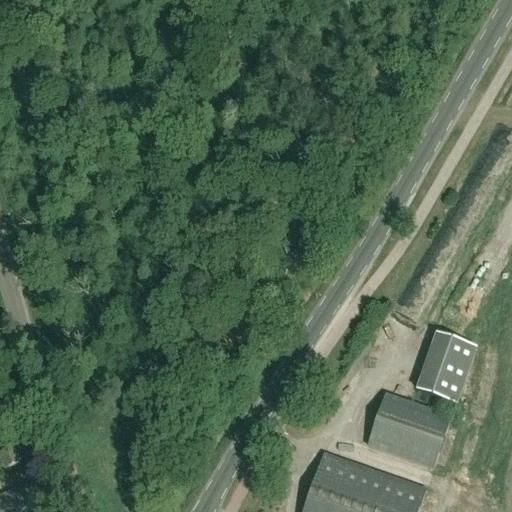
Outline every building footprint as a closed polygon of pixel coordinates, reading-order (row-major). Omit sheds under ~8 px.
[(439,337),(419,394),(457,407),(477,350),(439,337)] [(369,448),(434,471),(452,420),(387,397),(369,448)] [(0,454),(0,456),(6,471),(20,465),(13,449),(0,454)] [(305,511),(420,511),(427,492),(325,457),(305,511)] [(39,485),(0,496),(0,511),(46,511),(47,511),(39,485)] [(205,511),(209,506),(189,496),(180,511),(205,511)]
